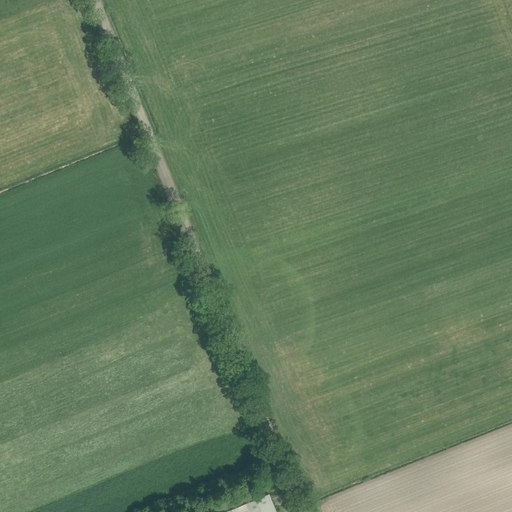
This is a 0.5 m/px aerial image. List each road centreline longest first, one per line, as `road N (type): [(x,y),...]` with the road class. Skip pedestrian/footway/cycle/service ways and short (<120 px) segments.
road 1 (track): [(95,0),(272,452)]
road 2 (unclassified): [(298,511),(272,452),(189,486)]
